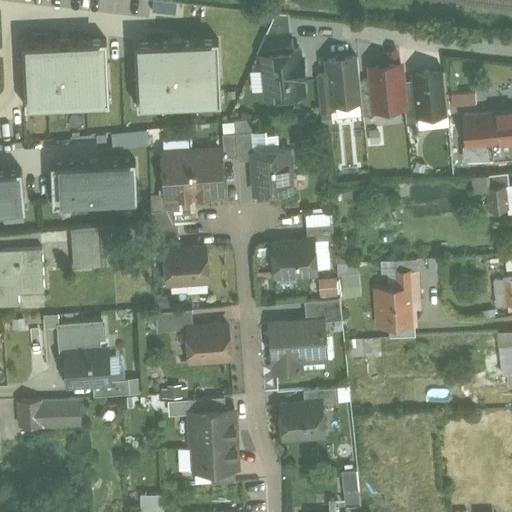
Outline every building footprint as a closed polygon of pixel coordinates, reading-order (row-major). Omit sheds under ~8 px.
[(291,29),(267,32),(258,53),(271,51),(271,50),(293,48),(291,29)] [(108,38),(27,41),(29,104),(110,100),(108,38)] [(221,38),(140,41),(142,103),(224,100),(221,38)] [(293,48),(271,50),(271,51),(265,64),(269,95),(305,91),(304,84),(307,83),(304,55),(301,56),(300,47),(293,48)] [(358,56),(329,59),(330,72),(333,100),(334,100),(363,97),(361,78),(358,56)] [(401,62),(372,65),(373,77),(376,107),(377,107),(406,103),(401,62)] [(445,69),(415,72),(419,113),(449,110),(445,69)] [(330,72),(318,73),(322,109),(335,108),(334,100),(333,100),(330,72)] [(373,77),(361,78),(363,97),(365,114),(378,112),(377,107),(376,107),(373,77)] [(476,90),(452,92),(453,104),(478,102),(476,90)] [(511,107),(465,113),(469,160),(495,159),(495,158),(499,158),(500,165),(507,164),(506,157),(511,156),(511,107)] [(253,117),(236,118),(237,131),(238,155),(239,159),(255,158),(254,151),(256,150),(253,117)] [(147,142),(146,129),(108,131),(109,145),(147,142)] [(237,131),(224,132),(225,156),(238,155),(237,131)] [(221,147),(193,149),(196,194),(224,192),(221,147)] [(256,150),(254,151),(255,158),(257,192),(292,189),(291,173),(293,170),(292,152),(289,150),(289,148),(256,150)] [(193,149),(165,150),(168,195),(168,196),(181,195),(196,194),(193,149)] [(137,159),(57,161),(58,200),(138,198),(137,159)] [(21,167),(0,169),(0,208),(25,206),(21,167)] [(509,171),(488,174),(489,185),(506,183),(506,186),(510,186),(509,171)] [(506,183),(489,185),(491,209),(508,207),(506,186),(506,183)] [(168,195),(164,195),(165,208),(153,209),(154,223),(177,222),(176,209),(182,208),(181,195),(168,196),(168,195)] [(177,222),(154,223),(154,238),(180,236),(179,221),(177,222)] [(112,222),(71,226),(75,266),(103,263),(101,242),(114,240),(112,222)] [(334,222),(308,224),(309,238),(315,238),(315,239),(335,237),(334,222)] [(309,238),(275,241),(277,274),(317,271),(315,239),(315,238),(309,238)] [(43,245),(0,247),(0,302),(20,301),(20,291),(46,289),(43,245)] [(206,245),(167,247),(169,281),(209,278),(206,245)] [(418,257),(396,258),(397,286),(377,287),(379,323),(416,321),(414,298),(420,298),(418,257)] [(339,293),(357,293),(357,263),(339,263),(339,293)] [(335,293),(335,276),(316,276),(316,293),(335,293)] [(511,277),(495,279),(497,305),(511,303),(511,277)] [(341,296),(305,299),(307,319),(325,317),(325,319),(343,317),(341,296)] [(193,307),(157,309),(158,329),(189,326),(189,325),(194,325),(193,307)] [(60,312),(45,313),(46,326),(61,325),(60,324),(60,312)] [(307,319),(272,321),(276,370),(302,368),(301,353),(327,351),(325,319),(325,317),(307,319)] [(104,321),(60,324),(61,325),(63,352),(66,352),(66,350),(101,348),(100,336),(105,336),(104,321)] [(194,325),(189,325),(189,326),(192,358),(231,355),(229,322),(194,325)] [(511,329),(500,330),(504,373),(511,372),(511,329)] [(365,338),(349,339),(350,355),(366,354),(365,338)] [(101,348),(66,350),(66,352),(69,383),(94,381),(112,380),(112,379),(110,347),(101,348)] [(112,380),(94,381),(95,395),(131,392),(131,391),(130,379),(130,377),(112,379),(112,380)] [(140,378),(130,379),(131,391),(141,390),(140,378)] [(182,411),(181,383),(164,384),(166,412),(182,411)] [(339,385),(305,388),(306,401),(322,400),(322,401),(340,399),(339,385)] [(226,394),(190,397),(191,410),(227,408),(226,394)] [(82,397),(44,398),(45,423),(82,422),(82,397)] [(44,398),(19,399),(20,424),(45,423),(44,398)] [(306,401),(282,403),(285,436),(325,433),(322,401),(322,400),(306,401)] [(227,408),(191,410),(193,442),(195,442),(196,468),(212,467),(236,466),(239,466),(235,407),(227,408)] [(236,466),(212,467),(213,480),(237,479),(236,466)] [(359,467),(346,468),(348,504),(362,503),(359,467)] [(163,511),(163,491),(141,492),(141,511),(163,511)] [(331,511),(339,511),(338,511),(337,497),(331,498),(331,511)]
